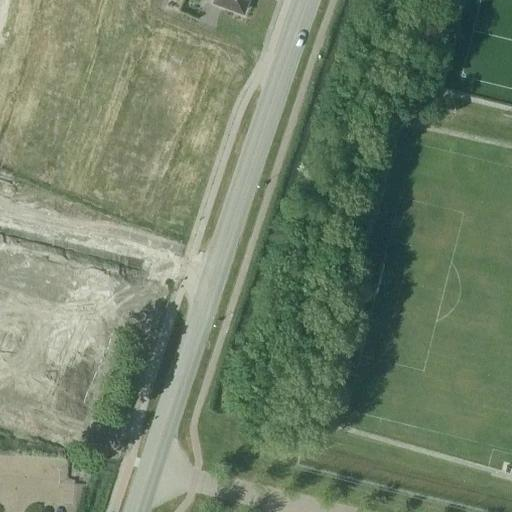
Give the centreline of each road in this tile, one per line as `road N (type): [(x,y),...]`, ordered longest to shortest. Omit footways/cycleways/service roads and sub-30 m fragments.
road 1 (secondary): [(211,281),(309,0)]
road 2 (residential): [(211,281),(0,207)]
road 3 (secondary): [(150,469),(211,281)]
road 4 (residential): [(150,469),(271,499)]
